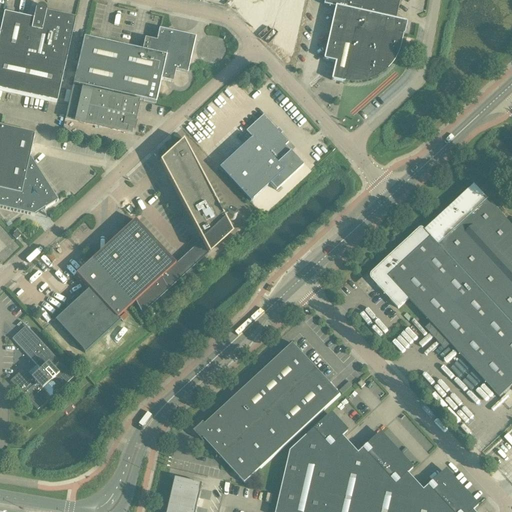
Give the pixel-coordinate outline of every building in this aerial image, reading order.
[(249,0),(238,0),(247,10),(249,0)] [(304,0),(282,0),(281,6),(302,11),(304,0)] [(396,48),(396,47),(399,35),(404,36),(407,23),(395,20),(399,0),(324,0),(323,6),(335,8),(323,61),(335,63),(331,81),(344,84),(345,79),(349,80),(354,80),(358,80),(362,79),(366,78),(370,77),(374,75),(377,73),(380,71),(383,68),(386,66),(389,63),(391,59),(393,56),(395,52),(396,48)] [(35,9),(35,10),(33,20),(4,14),(0,30),(0,90),(56,103),(75,19),(46,13),(46,12),(46,11),(46,10),(45,9),(45,8),(44,7),(43,6),(42,6),(41,6),(40,6),(39,6),(38,7),(37,7),(36,8),(36,9),(35,9)] [(302,11),(281,6),(278,17),(300,22),(302,11)] [(300,22),(278,17),(276,27),(298,32),(300,22)] [(298,32),(276,27),(273,38),(292,58),(298,32)] [(142,51),(84,38),(83,38),(73,85),(155,104),(156,104),(161,80),(173,83),(175,71),(187,74),(195,38),(159,30),(156,42),(145,39),(142,51)] [(136,124),(134,123),(139,102),(72,87),(65,120),(131,134),(132,129),(135,130),(136,124)] [(252,138),(219,168),(219,169),(249,203),(269,185),(275,191),(303,166),(290,152),(289,153),(284,147),(288,143),(263,116),(246,132),(252,138)] [(43,208),(45,210),(58,202),(29,157),(34,135),(0,126),(0,208),(34,217),(36,209),(39,210),(43,208)] [(175,265),(135,302),(142,315),(214,248),(213,245),(229,231),(183,141),(159,163),(201,241),(175,265)] [(421,229),(420,230),(372,274),(372,280),(398,310),(409,300),(500,399),(511,387),(511,226),(475,186),(429,228),(425,231),(424,230),(423,229),(421,229)] [(117,318),(135,302),(175,265),(134,221),(75,275),(89,289),(55,321),(85,354),(120,321),(117,318)] [(10,382),(11,382),(20,393),(19,394),(26,401),(27,400),(37,411),(50,399),(52,400),(61,392),(60,390),(73,378),(63,367),(64,366),(57,359),(56,360),(26,327),(12,339),(35,365),(27,372),(19,373),(10,382)] [(245,484),(340,396),(293,345),(208,423),(206,421),(194,433),(205,445),(207,443),(245,484)] [(291,452),(276,511),(474,511),(478,508),(445,472),(424,491),(409,474),(413,471),(380,435),(359,454),(343,437),(347,433),(330,415),(291,452)] [(196,511),(203,485),(176,478),(167,511),(196,511)]
